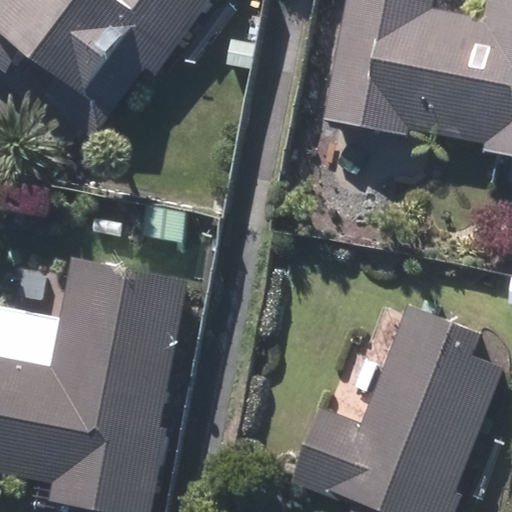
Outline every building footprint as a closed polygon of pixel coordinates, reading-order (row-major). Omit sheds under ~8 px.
[(57,102),(106,140),(160,71),(168,77),(228,0),(0,0),(0,59),(19,75),(40,48),(76,77),(57,102)] [(511,159),(511,0),(489,0),(485,23),(433,13),(435,0),(350,0),(326,124),(406,139),(407,131),(488,147),(486,154),(511,159)] [(11,131),(23,140),(42,118),(30,108),(11,131)] [(152,237),(182,242),(187,215),(156,210),(152,237)] [(115,511),(118,511),(164,511),(180,434),(175,434),(205,285),(90,262),(68,374),(0,360),(0,468),(71,482),(67,502),(115,511)] [(468,511),(473,500),(466,496),(511,383),(511,369),(489,359),(496,339),(425,311),(378,430),(337,413),(310,480),(371,505),(368,511),(468,511)]
